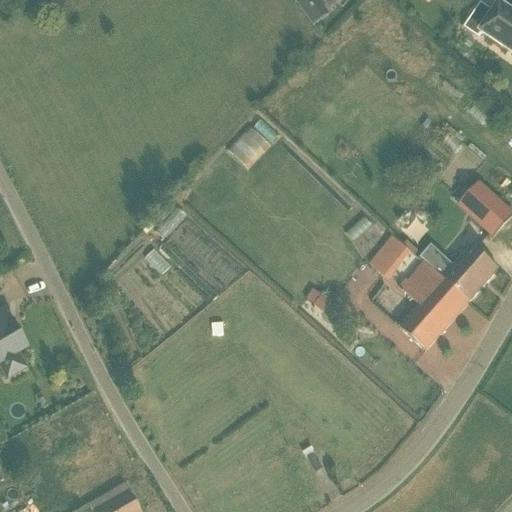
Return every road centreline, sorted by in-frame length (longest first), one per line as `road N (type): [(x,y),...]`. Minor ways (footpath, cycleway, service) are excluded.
road 1 (unclassified): [(182,511),(107,388),(0,175)]
road 2 (unclassified): [(351,511),(400,477),(511,308)]
